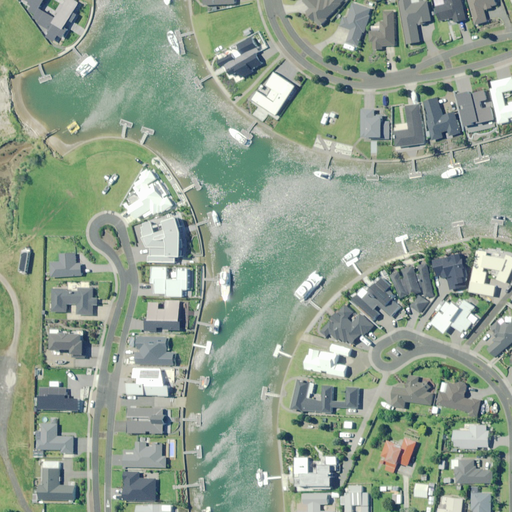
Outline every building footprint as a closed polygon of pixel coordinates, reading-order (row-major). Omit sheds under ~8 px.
[(57,11),(60,13),(57,18),(41,8),(45,0),(26,0),(30,2),(29,4),(33,6),(30,10),(37,14),(35,17),(40,21),(39,23),(51,30),(47,37),(55,42),(59,35),(64,38),(69,29),(66,27),(81,2),(76,0),(67,0),(65,5),(62,3),(57,11)] [(345,0),(327,0),(326,1),(325,0),(319,0),(320,0),(319,0),(305,0),(304,2),(311,8),(307,13),(321,26),(345,0)] [(421,2),(420,0),(403,0),(400,1),(409,44),(422,42),(419,23),(433,21),(429,1),(421,2)] [(467,20),(462,0),(448,0),(449,3),(438,6),(441,21),(455,18),(456,22),(467,20)] [(469,0),(476,25),(489,22),(486,10),(499,6),(496,0),(469,0)] [(372,9),(354,3),(349,19),(344,17),(341,27),(352,30),(348,42),(360,46),(364,32),(366,32),(371,16),(370,15),(372,9)] [(397,46),(396,11),(385,11),(385,21),(382,21),(382,28),(375,28),(375,31),(371,31),(371,42),(375,42),(375,50),(384,49),(384,46),(397,46)] [(268,47),(260,33),(217,57),(223,67),(230,79),(233,77),(236,83),(255,72),(254,70),(264,64),(258,53),(268,47)] [(297,86),(277,73),(269,85),(274,89),(269,98),(260,92),(254,100),(278,116),(297,86)] [(511,90),(511,77),(493,82),(494,88),(492,89),(500,124),(510,122),(509,118),(511,117),(511,102),(511,103),(511,105),(507,106),(503,92),(511,90)] [(488,100),(486,90),(471,94),(470,92),(458,94),(466,127),(495,120),(492,107),(484,109),(482,101),(488,100)] [(444,115),(439,98),(426,102),(431,121),(429,122),(434,141),(444,138),(443,132),(450,131),(451,136),(462,133),(456,112),(444,115)] [(427,144),(421,104),(408,106),(411,129),(397,131),(399,147),(427,144)] [(376,110),(364,109),(363,137),(385,137),(385,139),(391,139),(392,121),(385,121),(385,116),(376,115),(376,110)] [(148,248),(152,248),(151,262),(180,263),(180,259),(185,259),(186,232),(181,216),(165,221),(167,229),(156,233),(153,222),(146,224),(146,226),(142,227),(148,248)] [(139,227),(133,228),(136,241),(142,239),(139,227)] [(498,279),(508,283),(511,273),(511,256),(509,256),(508,259),(488,256),(488,252),(479,250),(471,292),(483,294),(493,296),(496,296),(498,286),(486,284),(488,273),(485,272),(485,267),(502,270),(498,279)] [(78,264),(77,253),(61,254),(62,262),(52,262),(53,278),(84,276),(83,263),(78,264)] [(450,278),(453,290),(468,288),(466,275),(468,275),(464,255),(435,260),(438,277),(443,276),(443,279),(450,278)] [(427,262),(419,264),(427,298),(435,296),(427,262)] [(416,264),(404,268),(412,294),(424,290),(416,264)] [(169,279),(169,267),(154,267),(153,283),(156,284),(156,294),(168,294),(168,296),(184,297),(184,290),(190,290),(190,269),(179,268),(179,279),(169,279)] [(401,267),(392,270),(402,298),(411,294),(401,267)] [(375,310),(380,305),(393,317),(402,308),(393,299),(397,295),(390,288),(392,286),(383,278),(364,299),(359,295),(354,301),(375,321),(381,315),(375,310)] [(95,289),(80,288),(79,292),(76,291),(76,295),(73,295),(73,290),(54,289),(53,312),(69,313),(69,304),(79,305),(79,315),(96,316),(96,305),(100,306),(100,299),(95,299),(95,289)] [(430,303),(420,295),(412,306),(421,314),(430,303)] [(477,307),(467,300),(462,307),(455,303),(453,306),(448,302),(432,323),(447,334),(453,325),(463,332),(466,329),(468,331),(474,322),(469,318),(477,307)] [(511,344),(511,322),(509,325),(507,322),(502,326),(498,321),(491,327),(498,336),(494,340),(496,342),(489,349),(496,358),(511,344)] [(54,334),(54,350),(63,350),(63,348),(81,349),(81,343),(83,343),(83,335),(54,334)] [(326,367),(333,368),(333,359),(319,357),(319,366),(326,367)] [(394,407),(407,408),(408,402),(433,405),(434,392),(428,391),(434,387),(428,379),(419,386),(420,377),(410,376),(409,389),(396,388),(394,407)] [(323,401),(311,399),(312,393),(314,394),(316,384),(312,383),(312,382),(300,379),(293,410),(305,413),(305,412),(323,412),(323,414),(334,414),(334,409),(348,409),(361,410),(362,388),(349,388),(349,402),(335,402),(335,387),(324,386),(323,401)] [(469,384),(459,382),(458,385),(450,383),(448,393),(441,392),(438,405),(471,412),(470,416),(479,418),(483,400),(473,398),(472,400),(466,398),(469,384)] [(68,389),(45,388),(44,408),(80,410),(80,399),(67,399),(68,389)] [(130,408),(130,417),(151,417),(151,421),(130,421),(129,433),(165,434),(165,424),(167,424),(167,417),(165,417),(165,409),(130,408)] [(59,424),(43,424),(43,440),(39,440),(39,449),(63,450),(63,454),(76,454),(76,437),(59,436),(59,424)] [(488,426),(471,425),(471,431),(456,430),(455,448),(479,449),(479,447),(490,447),(491,431),(487,431),(488,426)] [(384,459),(382,464),(388,466),(386,470),(395,474),(399,464),(400,465),(401,464),(409,467),(418,442),(407,438),(404,446),(389,441),(382,458),(384,459)] [(310,458),(294,458),(294,486),(296,486),(296,491),(312,491),(312,489),(334,489),(334,474),(339,474),(339,457),(321,457),(321,462),(310,462),(310,458)] [(457,469),(457,484),(494,484),(494,470),(476,469),(477,459),(452,459),(452,469),(457,469)] [(77,501),(77,486),(75,486),(75,482),(70,482),(70,486),(61,485),(61,468),(45,468),(45,485),(41,485),(41,500),(77,501)] [(142,472),(126,472),(125,500),(158,501),(158,479),(141,479),(142,472)] [(353,501),(352,492),(344,492),(344,501),(353,501)] [(492,511),(493,493),(473,493),(473,510),(475,510),(475,511),(492,511)] [(318,504),(318,494),(303,494),(303,504),(318,504)] [(463,511),(465,499),(442,497),(441,504),(448,505),(447,510),(440,509),(439,511),(463,511)]
